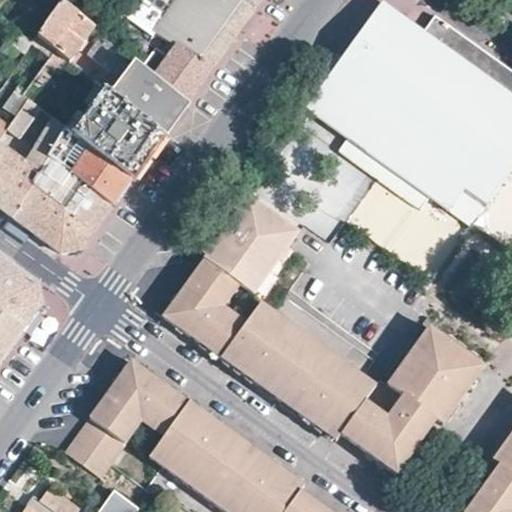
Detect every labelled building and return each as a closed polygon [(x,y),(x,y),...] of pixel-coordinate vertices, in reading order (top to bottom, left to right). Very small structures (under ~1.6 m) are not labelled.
[(259,0),(131,0),(123,12),(138,23),(120,49),(186,103),(209,71),(241,26),(259,0)] [(75,55),(96,31),(61,2),(38,32),(55,48),(71,61),(75,55)] [(380,4),(306,110),(347,139),(338,152),(377,179),(421,210),(430,198),(449,212),(465,190),(487,205),(511,169),(511,70),(487,53),(434,17),(423,34),(380,4)] [(120,49),(138,23),(123,12),(116,22),(105,37),(120,49)] [(105,37),(116,22),(107,16),(97,31),(103,36),(105,37)] [(32,39),(15,26),(9,35),(25,47),(32,39)] [(38,32),(32,39),(50,54),(55,48),(38,32)] [(105,37),(103,36),(89,54),(108,70),(102,78),(116,90),(165,131),(176,116),(186,103),(120,49),(105,37)] [(75,55),(71,61),(78,67),(82,62),(75,55)] [(112,95),(106,90),(73,134),(129,181),(146,158),(162,136),(112,95)] [(165,131),(116,90),(112,95),(162,136),(164,133),(165,131)] [(0,139),(7,131),(30,99),(23,93),(3,123),(0,120),(0,139)] [(39,106),(30,99),(7,131),(16,138),(39,106)] [(0,144),(0,209),(12,218),(32,186),(48,160),(66,129),(53,118),(26,163),(0,144)] [(73,134),(66,129),(48,160),(111,207),(120,194),(129,181),(73,134)] [(111,207),(48,160),(32,186),(94,231),(103,217),(111,207)] [(32,186),(12,218),(36,235),(61,252),(81,248),(87,241),(94,231),(32,186)] [(297,234),(249,199),(228,229),(205,261),(239,286),(253,295),(297,234)] [(17,269),(0,257),(0,313),(23,329),(32,316),(41,304),(37,284),(17,269)] [(239,286),(205,261),(163,318),(187,336),(260,388),(323,433),(362,378),(260,305),(246,325),(223,309),(239,286)] [(0,358),(1,359),(11,345),(23,330),(0,313),(0,358)] [(375,387),(340,435),(335,442),(336,443),(341,436),(368,456),(397,476),(405,464),(436,421),(442,426),(446,422),(465,395),(484,368),(429,329),(387,387),(375,388),(375,387)] [(150,376),(131,362),(66,454),(101,479),(141,422),(164,438),(150,459),(223,511),(325,511),(300,494),(303,487),(226,431),(150,376)] [(368,382),(362,378),(323,433),(329,437),(335,442),(340,435),(375,387),(368,382)] [(471,506),(466,511),(511,511),(511,435),(497,456),(493,462),(499,466),(471,506)] [(76,511),(77,511),(46,488),(34,504),(30,509),(24,506),(19,511),(134,511),(136,511),(111,493),(97,511),(76,511)]
